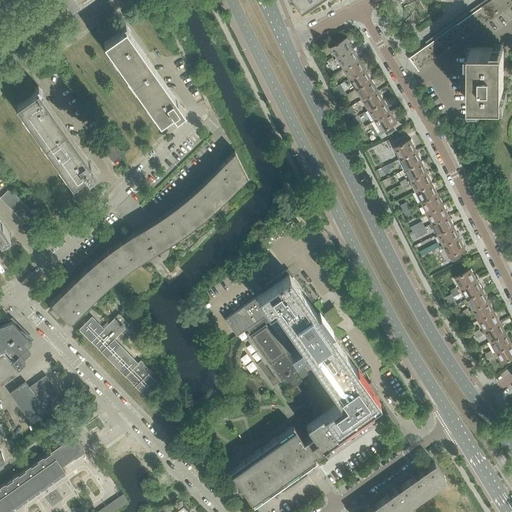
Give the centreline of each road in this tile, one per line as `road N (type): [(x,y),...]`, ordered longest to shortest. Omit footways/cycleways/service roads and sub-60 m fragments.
road 1 (secondary): [(233,0),(452,424)]
road 2 (secondary): [(479,402),(393,262),(285,42)]
road 3 (residential): [(511,291),(360,8)]
road 4 (residential): [(13,297),(224,511)]
road 5 (residential): [(13,297),(197,120)]
road 6 (residential): [(327,511),(452,424)]
